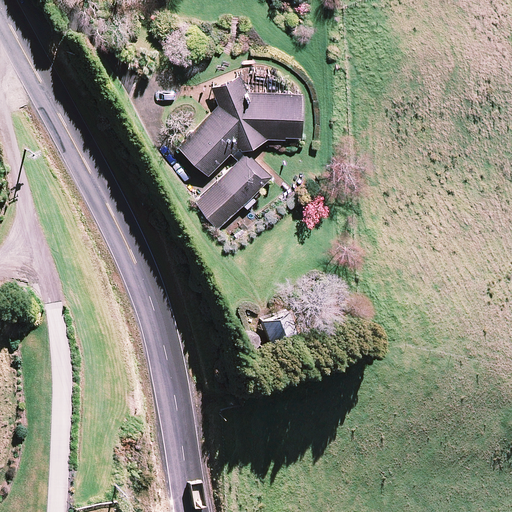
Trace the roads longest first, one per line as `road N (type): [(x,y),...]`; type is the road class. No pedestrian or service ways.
road 1 (unclassified): [(0,4),(151,304),(193,511)]
road 2 (track): [(0,35),(31,295),(0,308)]
